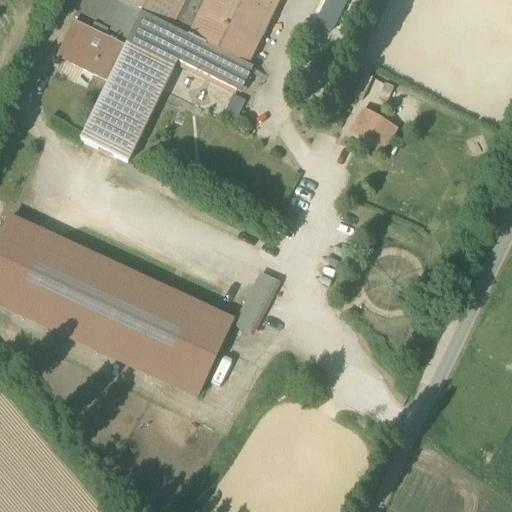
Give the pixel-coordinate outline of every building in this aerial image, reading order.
[(83,0),(75,18),(78,20),(98,29),(112,1),(111,1),(111,0),(83,0)] [(111,0),(111,1),(112,1),(188,38),(247,67),(279,0),(111,0)] [(188,38),(112,1),(98,29),(78,20),(60,56),(109,80),(79,141),(80,141),(80,142),(127,164),(176,64),(188,38)] [(323,11),(333,17),(338,7),(327,2),(323,11)] [(176,64),(235,93),(248,67),(247,67),(188,38),(176,64)] [(353,98),(362,102),(372,80),(363,76),(353,98)] [(377,100),(386,105),(393,90),(384,86),(377,100)] [(425,125),(441,133),(449,117),(433,109),(425,125)] [(349,134),(382,154),(395,134),(361,113),(349,134)] [(465,142),(471,159),(488,153),(482,136),(465,142)] [(450,205),(466,213),(479,190),(463,182),(450,205)] [(232,323),(8,220),(0,238),(0,309),(196,400),(232,323)] [(429,246),(445,254),(457,231),(441,223),(429,246)] [(233,328),(251,337),(278,284),(260,275),(233,328)]
